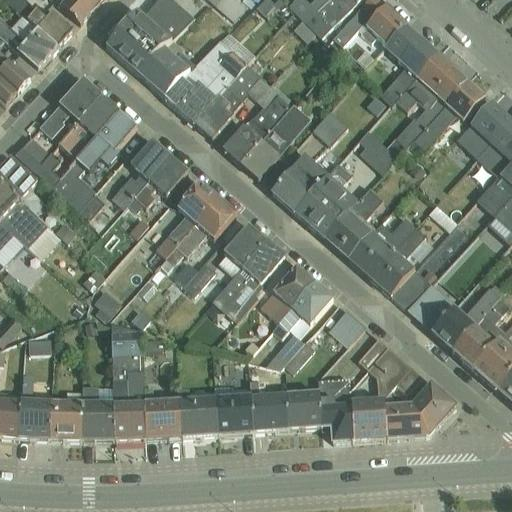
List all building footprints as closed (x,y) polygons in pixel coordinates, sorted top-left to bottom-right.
[(19,0),(0,0),(0,1),(25,20),(33,10),(19,0)] [(70,0),(60,12),(82,33),(112,0),(70,0)] [(228,0),(173,0),(194,19),(208,5),(232,29),(245,16),(228,0)] [(372,0),(363,11),(375,22),(384,10),(372,0)] [(264,2),(257,15),(268,21),(275,9),(264,2)] [(375,22),(368,28),(389,48),(406,30),(384,10),(375,22)] [(34,86),(78,40),(56,19),(49,26),(40,17),(30,27),(41,38),(13,66),(34,86)] [(0,26),(0,43),(14,57),(36,34),(24,22),(12,34),(2,24),(0,26)] [(127,26),(106,49),(138,78),(159,54),(127,26)] [(385,53),(400,67),(421,44),(406,30),(389,48),(385,53)] [(400,67),(416,82),(437,59),(421,44),(400,67)] [(184,76),(159,54),(138,78),(163,100),(184,76)] [(416,82),(447,109),(467,86),(437,59),(416,82)] [(30,92),(0,62),(0,104),(10,114),(30,92)] [(81,84),(60,109),(97,141),(118,117),(81,84)] [(467,86),(447,109),(463,124),(484,101),(467,86)] [(511,126),(492,107),(470,130),(511,168),(511,166),(511,126)] [(135,131),(118,117),(97,141),(113,156),(135,131)] [(330,151),(347,133),(330,117),(313,135),(330,151)] [(225,157),(260,190),(284,165),(249,132),(225,157)] [(151,146),(131,168),(164,199),(185,177),(151,146)] [(275,195),(299,216),(320,192),(296,171),(275,195)] [(299,216),(328,241),(350,215),(341,208),(347,202),(331,188),(325,196),(320,192),(299,216)] [(199,189),(179,212),(213,242),(234,219),(199,189)] [(328,241),(352,262),(375,237),(350,215),(328,241)] [(128,237),(137,244),(148,230),(140,223),(128,237)] [(250,230),(226,256),(261,288),(285,262),(250,230)] [(352,262),(395,300),(417,275),(375,237),(352,262)] [(197,276),(187,267),(173,284),(195,302),(215,277),(204,268),(197,276)] [(297,272),(275,297),(293,312),(314,288),(297,272)] [(395,300),(433,334),(455,310),(417,275),(395,300)] [(98,297),(101,280),(88,278),(86,295),(98,297)] [(331,303),(314,288),(293,312),(310,327),(331,303)] [(469,322),(492,336),(505,314),(497,310),(505,298),(490,289),(469,322)] [(91,316),(109,327),(120,307),(102,296),(91,316)] [(433,334),(454,355),(478,330),(455,310),(433,334)] [(347,317),(329,337),(347,353),(365,333),(347,317)] [(10,322),(0,333),(0,343),(7,350),(22,333),(10,322)] [(454,355),(476,375),(499,351),(478,330),(454,355)] [(143,400),(147,337),(115,335),(111,398),(143,400)] [(289,384),(312,355),(291,337),(267,367),(289,384)] [(28,345),(28,358),(50,357),(50,345),(28,345)] [(476,375),(499,397),(511,382),(511,353),(504,346),(499,351),(476,375)] [(511,382),(499,397),(511,409),(511,382)] [(414,411),(385,413),(387,444),(427,442),(454,411),(432,390),(414,411)] [(318,398),(285,400),(287,435),(320,433),(319,410),(318,398)] [(285,400),(248,402),(251,438),(287,435),(285,400)] [(248,402),(213,405),(215,441),(251,438),(248,402)] [(213,405),(177,407),(179,443),(215,441),(213,405)] [(177,407),(141,409),(143,445),(179,443),(177,407)] [(18,410),(0,408),(0,442),(17,444),(18,410)] [(319,410),(320,433),(332,433),(333,447),(356,446),(354,414),(354,408),(319,410)] [(141,409),(110,411),(111,446),(143,445),(141,409)] [(49,411),(18,410),(17,444),(48,446),(49,411)] [(80,411),(49,411),(48,446),(80,447),(80,411)] [(110,411),(80,411),(80,447),(111,446),(110,411)] [(354,414),(356,446),(387,444),(385,413),(354,414)]
